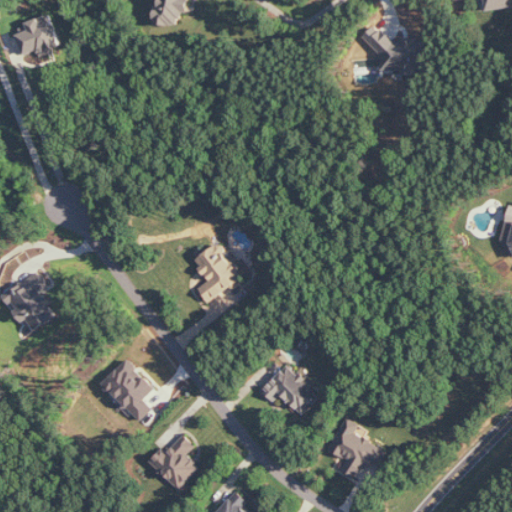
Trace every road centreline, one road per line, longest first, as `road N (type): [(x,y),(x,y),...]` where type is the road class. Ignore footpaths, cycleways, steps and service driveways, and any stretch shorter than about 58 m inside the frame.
road 1 (residential): [(342,511),(282,471),(245,432),(69,204)]
road 2 (residential): [(420,511),(511,412)]
